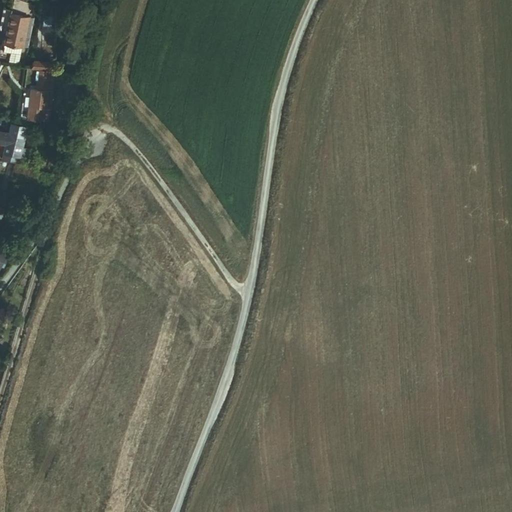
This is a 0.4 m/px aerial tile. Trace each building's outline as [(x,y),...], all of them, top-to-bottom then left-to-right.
[(31,20),(12,16),(5,44),(6,44),(4,52),(21,56),(23,48),(24,48),(31,20)] [(57,37),(57,20),(44,20),(44,26),(43,26),(43,35),(40,35),(40,39),(43,39),(43,49),(55,49),(55,37),(57,37)] [(37,61),(35,67),(53,71),(54,65),(37,61)] [(33,89),(29,120),(49,123),(56,73),(41,71),(38,90),(33,89)] [(10,118),(0,116),(0,126),(8,129),(10,118)] [(11,133),(4,157),(17,161),(25,137),(11,133)]
